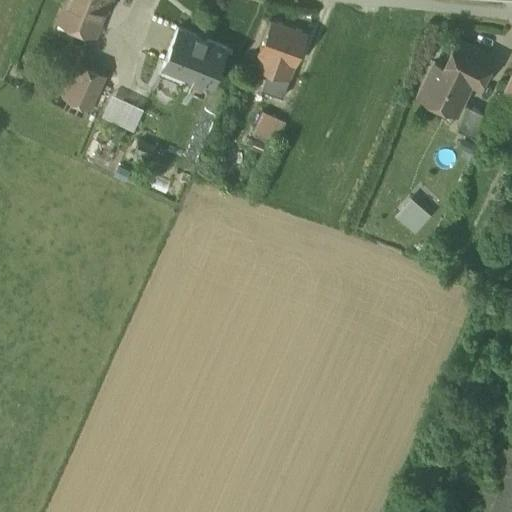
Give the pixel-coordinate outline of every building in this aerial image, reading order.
[(108,0),(64,0),(57,19),(95,34),(108,0)] [(308,31),(272,19),(256,68),(292,80),(308,31)] [(230,48),(180,26),(162,64),(213,86),(230,48)] [(446,67),(437,63),(432,73),(433,74),(422,96),(441,105),(445,98),(464,107),(475,85),(481,88),(496,57),(461,40),(448,69),(446,68),(446,67)] [(79,63),(65,96),(89,107),(104,74),(79,63)] [(511,73),(488,126),(509,134),(511,126),(511,73)] [(98,113),(131,128),(141,105),(108,90),(98,113)] [(490,116),(470,106),(459,129),(481,140),(490,116)] [(285,121),(262,111),(253,130),(277,140),(285,121)] [(277,140),(253,130),(245,148),(269,158),(277,140)] [(154,145),(139,139),(134,152),(149,159),(154,145)] [(408,193),(392,212),(415,231),(431,212),(408,193)] [(494,483),(480,511),(511,511),(511,448),(510,447),(494,483)] [(484,479),(469,511),(471,511),(480,511),(494,483),(484,479)]
